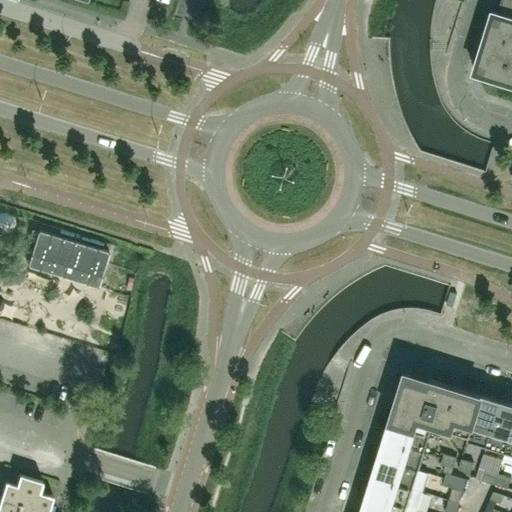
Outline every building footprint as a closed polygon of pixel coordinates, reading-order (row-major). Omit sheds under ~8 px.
[(511,16),(511,0),(502,0),(498,12),(511,16)] [(511,16),(498,12),(493,11),(474,71),(511,82),(511,16)] [(97,286),(108,251),(37,229),(26,264),(97,286)] [(469,434),(481,394),(430,378),(425,385),(422,382),(418,380),(415,378),(410,376),(405,374),(390,420),(430,432),(433,423),(469,434)] [(486,445),(500,400),(481,394),(469,434),(467,439),(486,445)] [(505,451),(511,427),(511,403),(500,400),(486,445),(505,451)] [(425,451),(430,432),(390,420),(385,439),(425,451)] [(419,469),(425,451),(385,439),(379,457),(419,469)] [(444,452),(441,463),(445,464),(453,467),(456,456),(444,452)] [(428,472),(419,469),(379,457),(373,475),(423,491),(428,472)] [(470,474),(474,462),(462,458),(459,468),(470,474)] [(451,473),(453,467),(445,464),(443,471),(446,472),(443,483),(453,487),(457,475),(451,473)] [(495,483),(498,472),(480,467),(477,477),(481,478),(481,479),(495,483)] [(511,477),(498,472),(495,483),(508,487),(511,477)] [(47,511),(52,495),(38,491),(41,481),(19,473),(15,484),(5,481),(0,495),(0,511),(47,511)] [(417,509),(423,491),(373,475),(368,494),(417,509)] [(467,478),(457,475),(453,487),(463,490),(467,478)] [(500,502),(504,494),(494,490),(490,498),(500,502)] [(362,511),(415,511),(417,509),(368,494),(362,511)] [(448,511),(456,511),(460,502),(449,499),(445,511),(448,511)]
